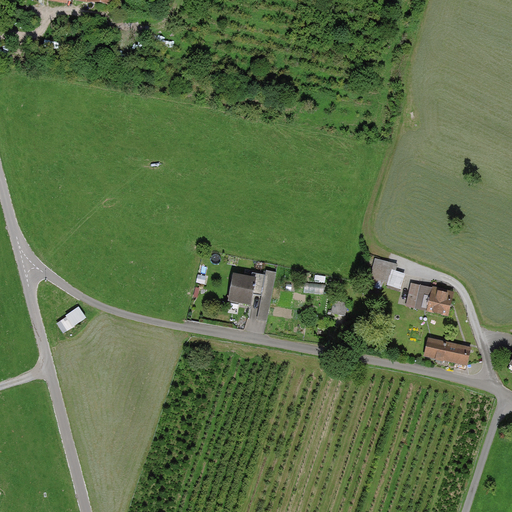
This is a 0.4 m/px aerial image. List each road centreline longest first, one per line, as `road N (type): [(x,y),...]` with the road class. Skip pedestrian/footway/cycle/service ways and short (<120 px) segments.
road 1 (unclassified): [(511,399),(470,380),(135,318),(95,305),(37,268),(24,270)]
road 2 (unclassified): [(86,511),(24,270)]
road 3 (track): [(403,263),(369,237),(397,138)]
road 4 (track): [(465,511),(505,394)]
